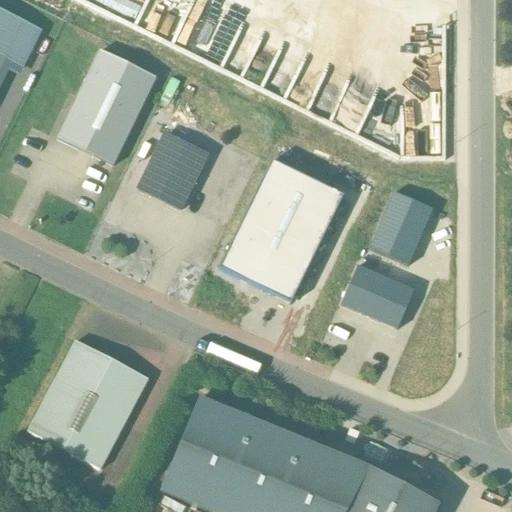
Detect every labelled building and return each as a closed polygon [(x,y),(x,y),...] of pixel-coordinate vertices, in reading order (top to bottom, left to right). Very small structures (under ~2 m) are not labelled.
[(155,81),(99,53),(56,142),(112,169),(155,81)] [(206,159),(163,138),(137,192),(180,213),(206,159)] [(343,198),(271,164),(218,273),(291,308),(343,198)] [(367,247),(407,264),(431,208),(391,191),(367,247)] [(413,293),(356,269),(340,307),(397,332),(413,293)] [(153,380),(79,342),(31,434),(105,472),(153,380)] [(203,511),(439,511),(441,508),(371,470),(188,403),(156,495),(203,511)]
